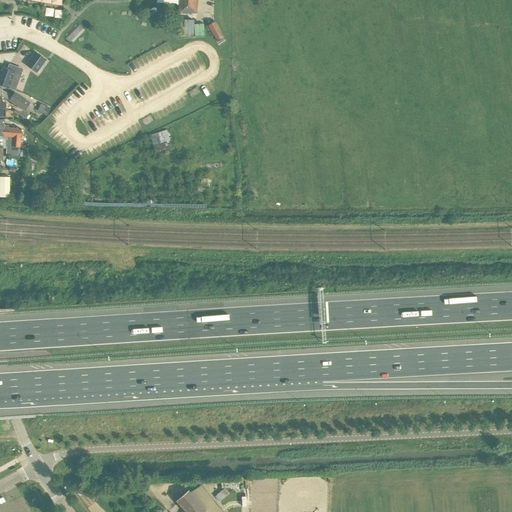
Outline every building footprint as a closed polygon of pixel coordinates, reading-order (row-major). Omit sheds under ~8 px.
[(196,0),(178,0),(178,4),(178,12),(196,12),(196,0)] [(172,27),(181,21),(177,14),(167,21),(172,27)] [(201,19),(194,19),(183,19),(183,36),(193,36),(193,30),(201,30),(201,19)] [(207,25),(216,41),(224,36),(215,20),(207,25)] [(63,36),(71,44),(85,30),(76,22),(75,24),(73,23),(71,25),(73,26),(66,33),(65,31),(63,33),(64,35),(63,36)] [(27,64),(38,72),(47,61),(37,53),(27,64)] [(3,66),(0,74),(0,84),(8,88),(13,90),(15,85),(17,86),(24,69),(10,63),(8,68),(3,66)] [(189,89),(188,90),(192,97),(200,92),(196,85),(191,88),(189,89)] [(18,106),(25,110),(30,102),(14,91),(12,95),(2,90),(1,90),(1,87),(0,86),(0,95),(2,95),(6,98),(9,99),(9,100),(18,106)] [(51,108),(41,103),(37,111),(47,116),(51,108)] [(20,115),(23,109),(18,106),(14,111),(20,115)] [(29,113),(23,109),(20,115),(26,119),(29,113)] [(153,122),(150,115),(148,116),(147,116),(146,117),(142,119),(146,126),(153,122)] [(26,150),(20,149),(21,129),(7,128),(7,125),(4,125),(4,119),(0,118),(0,135),(6,136),(6,155),(16,156),(25,157),(26,150)] [(150,135),(155,155),(171,150),(165,130),(150,135)] [(81,175),(74,177),(77,190),(85,188),(81,175)] [(0,176),(0,187),(2,187),(2,197),(9,197),(10,177),(0,176)] [(224,511),(202,485),(190,491),(189,489),(176,500),(186,511),(224,511)]
